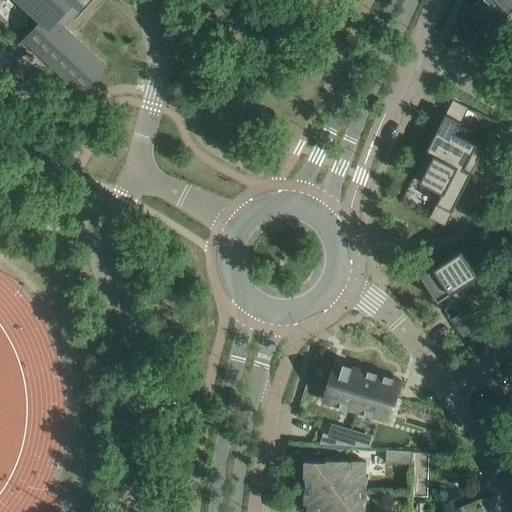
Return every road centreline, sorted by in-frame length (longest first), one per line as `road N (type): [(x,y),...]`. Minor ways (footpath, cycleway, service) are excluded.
road 1 (unclassified): [(134,175),(101,253),(137,343),(145,390),(133,511)]
road 2 (tertiary): [(324,223),(326,198),(413,0)]
road 3 (tertiary): [(391,0),(285,205)]
road 4 (tertiary): [(243,293),(213,511)]
road 5 (residential): [(142,0),(157,67),(134,175)]
road 6 (residential): [(333,281),(384,310),(453,399)]
road 7 (residential): [(254,511),(272,404),(255,378)]
road 8 (tertiary): [(233,511),(255,378)]
